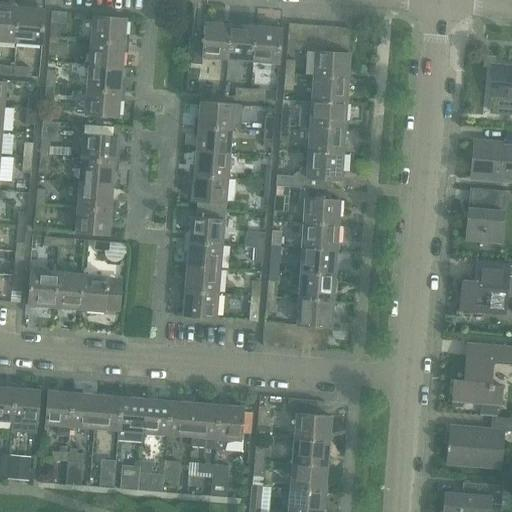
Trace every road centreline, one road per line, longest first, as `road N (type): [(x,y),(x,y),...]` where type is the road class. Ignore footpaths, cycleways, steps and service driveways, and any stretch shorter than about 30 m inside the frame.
road 1 (residential): [(408,384),(0,353)]
road 2 (residential): [(408,384),(439,1)]
road 3 (residential): [(398,511),(408,384)]
